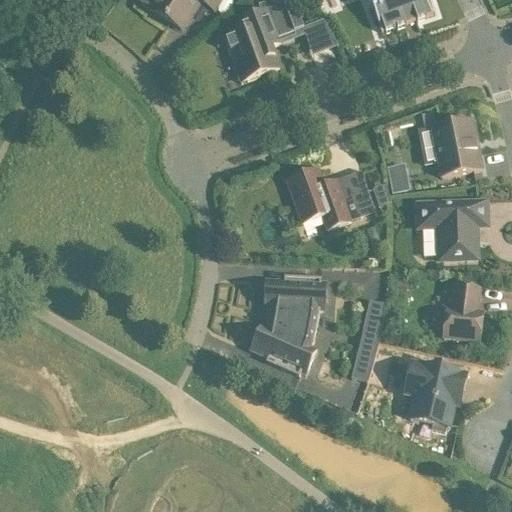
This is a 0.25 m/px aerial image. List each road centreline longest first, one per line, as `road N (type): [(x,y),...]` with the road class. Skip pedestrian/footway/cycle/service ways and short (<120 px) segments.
road 1 (residential): [(326,511),(174,394),(0,289)]
road 2 (residential): [(197,154),(491,55)]
road 3 (track): [(204,417),(96,444),(65,443),(0,419)]
road 4 (residential): [(200,333),(216,252),(213,198),(197,154)]
road 5 (residential): [(197,154),(172,110),(96,33)]
